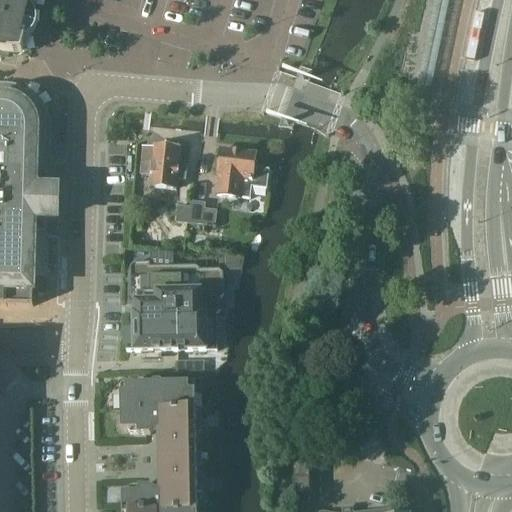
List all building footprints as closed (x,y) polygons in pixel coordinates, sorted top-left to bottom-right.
[(0,0),(0,52),(2,53),(7,54),(10,55),(12,55),(14,56),(17,56),(19,56),(21,56),(35,0),(0,0)] [(450,0),(428,0),(410,87),(432,91),(450,0)] [(11,88),(8,88),(5,87),(0,87),(0,306),(32,307),(33,278),(44,278),(45,221),(56,221),(57,190),(52,190),(53,158),(47,157),(48,132),(47,129),(47,126),(47,124),(46,121),(45,118),(45,116),(44,113),(42,111),(41,109),(40,106),(38,104),(34,100),(32,98),(28,95),(24,92),(21,91),(19,90),(14,89),(11,88)] [(184,180),(185,167),(177,167),(179,151),(153,148),(153,150),(142,149),(139,176),(149,177),(148,192),(153,193),(154,188),(175,190),(176,179),(184,180)] [(220,151),(216,176),(218,176),(216,196),(240,199),(249,200),(251,188),(266,190),(268,171),(254,169),(255,156),(220,151)] [(214,229),(216,213),(204,212),(204,206),(190,204),(189,210),(178,209),(176,224),(214,229)] [(151,252),(150,260),(174,262),(174,254),(151,252)] [(135,331),(127,331),(127,354),(218,353),(217,316),(220,313),(220,301),(224,297),(224,274),(220,271),(200,271),(197,268),(150,268),(150,265),(134,265),(130,269),(131,300),(135,303),(136,317),(134,317),(135,331)] [(38,283),(38,295),(42,295),(48,295),(49,285),(49,283),(38,283)] [(191,364),(177,364),(177,373),(191,373),(191,364)] [(161,385),(159,382),(154,382),(152,385),(125,385),(125,393),(119,393),(120,430),(136,431),(137,436),(149,437),(152,433),(151,403),(162,403),(164,511),(196,511),(194,392),(188,392),(188,385),(161,385)] [(295,493),(309,493),(308,464),(295,464),(295,493)] [(138,494),(122,494),(122,511),(154,511),(154,491),(151,488),(138,489),(138,494)]
